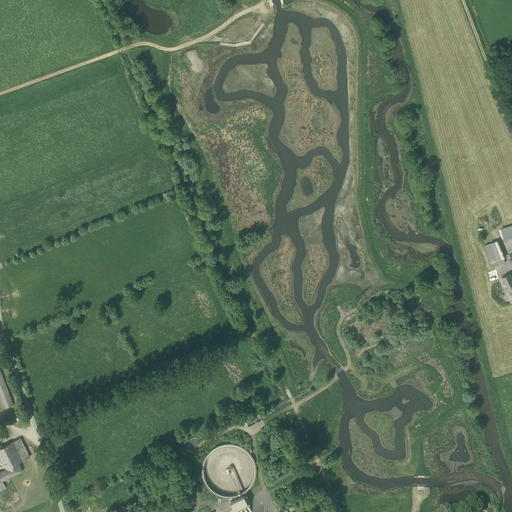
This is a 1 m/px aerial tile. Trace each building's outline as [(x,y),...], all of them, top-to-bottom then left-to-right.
[(498,231),(501,240),(511,235),(511,232),(510,226),(498,231)] [(496,241),(489,244),(496,262),(498,267),(505,264),(496,241)] [(491,264),(496,262),(489,244),(484,246),(491,264)] [(502,277),(510,291),(511,289),(511,276),(510,273),(502,277)] [(0,396),(4,408),(14,404),(0,369),(0,396)] [(257,411),(244,418),(248,427),(262,420),(257,411)] [(20,438),(12,442),(22,461),(30,457),(20,438)] [(0,458),(5,469),(18,463),(22,461),(12,442),(2,447),(0,447),(0,458)] [(237,496),(251,485),(255,467),(249,452),(237,445),(219,445),(205,455),(201,469),(203,481),(213,493),(224,497),(237,496)] [(5,469),(0,471),(0,476),(2,481),(23,471),(18,463),(5,469)] [(244,494),(230,501),(230,502),(232,505),(229,507),(231,511),(234,510),(248,503),(244,495),(244,494)] [(252,511),(248,503),(235,509),(235,511),(252,511)]
